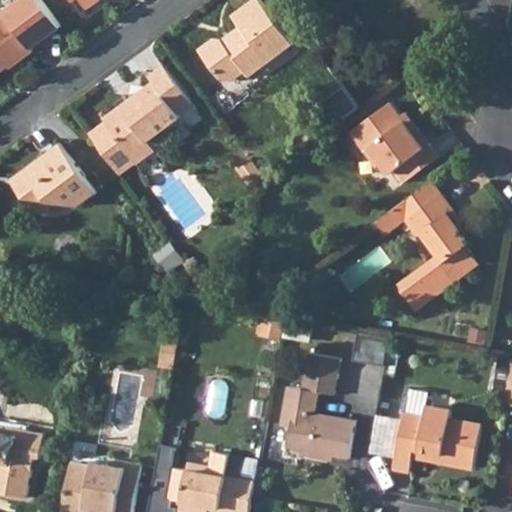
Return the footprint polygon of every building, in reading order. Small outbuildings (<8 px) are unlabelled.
[(43,0),(21,0),(5,12),(8,15),(0,20),(0,71),(15,60),(17,63),(35,50),(33,47),(62,26),(43,0)] [(82,0),(89,8),(100,0),(82,0)] [(250,76),(294,43),(262,0),(252,0),(232,15),(241,26),(223,39),(215,38),(200,49),(222,78),(235,80),(247,71),(250,76)] [(193,101),(166,65),(150,76),(155,83),(146,89),(149,93),(138,101),(135,97),(106,119),(107,121),(92,133),(121,173),(137,161),(139,163),(157,149),(150,140),(180,117),(182,116),(179,112),(193,101)] [(360,107),(345,86),(328,98),(343,119),(360,107)] [(149,93),(146,89),(135,97),(138,101),(149,93)] [(425,146),(402,115),(392,102),(352,131),(366,151),(371,147),(382,163),(390,173),(390,174),(397,169),(406,181),(440,156),(430,143),(425,146)] [(425,146),(430,143),(407,112),(402,115),(425,146)] [(150,140),(157,149),(161,154),(191,131),(180,117),(150,140)] [(80,205),(98,191),(61,142),(11,178),(25,197),(80,205)] [(371,147),(366,151),(378,166),(382,163),(371,147)] [(455,209),(433,180),(398,206),(407,218),(420,236),(425,232),(441,254),(400,285),(418,310),(455,282),(468,273),(482,262),(469,245),(474,242),(460,224),(451,212),(455,209)] [(407,218),(398,206),(377,221),(386,233),(407,218)] [(451,212),(460,224),(464,221),(455,209),(451,212)] [(165,268),(174,262),(167,252),(158,257),(165,268)] [(468,273),(455,282),(462,291),(474,282),(468,273)] [(175,309),(185,311),(187,300),(176,298),(175,309)] [(176,364),(180,342),(166,339),(162,362),(176,364)] [(336,394),(343,358),(311,352),(304,388),(289,385),(282,424),(291,426),(288,446),(303,449),(302,454),(328,459),(329,454),(351,458),(358,419),(318,412),(321,391),(336,394)] [(511,360),(511,359),(501,358),(497,377),(509,379),(511,360)] [(452,419),(453,410),(428,405),(426,416),(404,412),(394,468),(411,471),(414,457),(415,449),(434,453),(433,460),(475,468),(483,424),(452,419)] [(0,492),(29,497),(36,456),(42,457),(46,434),(0,425),(0,492)] [(415,449),(414,457),(433,460),(434,453),(415,449)] [(219,511),(225,511),(251,511),(255,494),(257,481),(228,476),(231,454),(216,451),(213,466),(190,462),(189,469),(174,466),(168,497),(183,500),(182,510),(192,511),(210,511),(211,510),(212,505),(220,507),(219,511)] [(126,466),(127,461),(113,458),(112,463),(126,466)] [(112,463),(94,460),(93,465),(73,462),(63,511),(134,511),(143,464),(127,461),(126,466),(112,463)]
